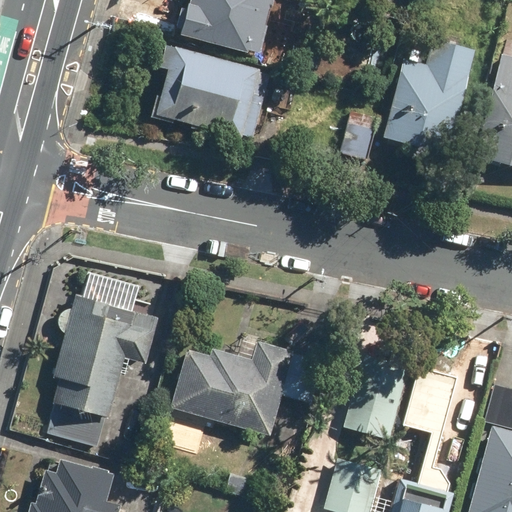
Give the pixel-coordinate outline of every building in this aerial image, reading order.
[(135,0),(131,22),(162,29),(168,0),(135,0)] [(190,0),(184,26),(274,47),(285,0),(190,0)] [(480,43),(450,35),(443,63),(411,55),(392,129),(453,145),(480,43)] [(272,63),(168,43),(154,115),(258,135),(272,63)] [(511,50),(504,48),(488,104),(476,148),(511,157),(511,50)] [(380,112),(352,107),(344,147),(372,153),(380,112)] [(77,298),(71,296),(35,432),(95,448),(119,358),(139,363),(151,317),(130,312),(137,287),(84,273),(77,298)] [(234,355),(183,341),(165,409),(266,435),(277,395),(308,403),(319,362),(287,354),(288,350),(253,341),(252,344),(237,341),(234,355)] [(360,352),(340,428),(383,439),(403,363),(360,352)] [(412,484),(397,480),(388,511),(444,511),(450,494),(443,492),(446,483),(437,468),(430,466),(454,378),(414,366),(398,425),(425,433),(412,484)] [(511,389),(489,384),(480,422),(511,430),(511,389)] [(511,511),(511,432),(487,426),(463,511),(511,511)] [(50,474),(39,471),(31,503),(26,502),(23,511),(112,511),(115,504),(100,500),(108,472),(54,458),(50,474)] [(365,511),(377,469),(334,458),(320,510),(327,511),(365,511)]
